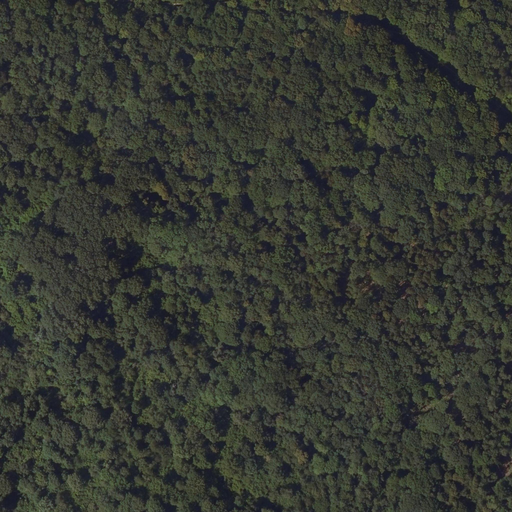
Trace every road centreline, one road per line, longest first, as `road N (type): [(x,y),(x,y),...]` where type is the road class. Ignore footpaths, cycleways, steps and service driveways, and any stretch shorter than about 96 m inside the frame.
road 1 (track): [(103,0),(511,505)]
road 2 (track): [(0,252),(213,203),(244,175),(511,183)]
road 3 (track): [(511,109),(315,263)]
